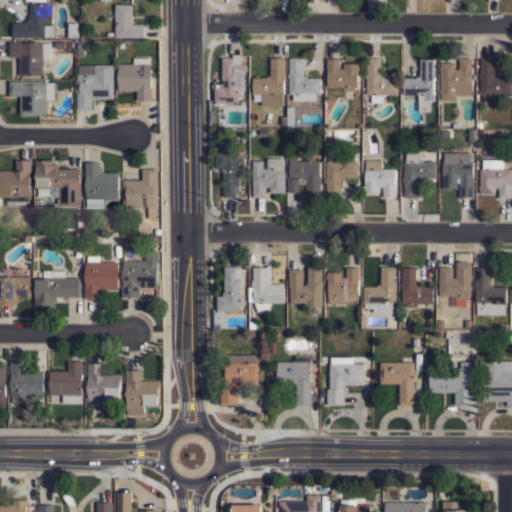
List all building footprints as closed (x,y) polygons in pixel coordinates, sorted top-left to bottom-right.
[(53,25),(53,37),(44,37),(12,36),(12,22),(24,22),(24,20),(27,20),(27,15),(29,15),(29,3),(51,4),(51,25),(53,25)] [(114,4),(132,4),(132,24),(144,24),(144,37),(114,37),(114,4)] [(67,37),(67,22),(77,22),(77,37),(67,37)] [(42,42),(50,42),(50,58),(42,58),(42,74),(24,74),(24,75),(18,75),(18,56),(9,56),(8,41),(21,41),(21,42),(42,42)] [(76,55),(76,42),(84,42),(84,55),(76,55)] [(222,57),(232,57),(232,54),(241,54),(241,64),(246,64),(246,71),(244,71),(244,75),(243,75),(243,90),(242,90),(242,94),(248,94),(248,100),(238,100),(238,101),(234,101),(234,104),(216,104),(216,101),(214,101),(214,87),(215,87),(215,84),(220,84),(220,83),(222,83),(222,57)] [(133,63),(133,57),(150,57),(150,87),(151,87),(151,99),(136,99),(136,90),(118,90),(118,63),(133,63)] [(270,57),(284,57),(284,73),(286,73),(286,79),(283,79),(284,94),(282,94),(282,105),(261,105),(261,100),(254,100),(254,94),(253,94),(253,77),(267,77),(266,76),(270,76),(270,57)] [(289,77),(287,77),(288,73),(289,73),(289,57),(303,58),(303,75),(307,75),(307,77),(320,77),(320,94),(304,94),(304,97),(293,97),(294,94),(289,94),(289,77)] [(327,86),(327,70),(326,70),(326,58),(339,58),(339,68),(344,68),(344,63),(358,63),(358,65),(359,65),(359,69),(358,69),(358,71),(357,71),(357,86),(353,86),(353,90),(343,90),(343,86),(327,86)] [(366,77),(365,77),(365,73),(366,73),(366,58),(380,58),(380,76),(384,76),(384,77),(398,77),(398,94),(386,94),(386,95),(383,95),(383,102),(371,102),(371,94),(366,94),(366,77)] [(472,95),(456,95),(456,100),(440,100),(440,70),(439,70),(439,67),(440,67),(440,62),(455,62),(455,69),(459,69),(459,58),(471,58),(472,95)] [(480,78),(479,78),(479,72),(480,72),(480,58),(494,58),(494,76),(498,76),(498,78),(511,78),(511,94),(495,94),(495,102),(483,102),(483,94),(480,94),(480,78)] [(434,73),(435,73),(435,77),(434,77),(434,78),(433,78),(433,94),(434,93),(434,100),(430,100),(430,111),(418,111),(418,94),(403,94),(403,78),(416,78),(416,76),(420,76),(420,59),(434,59),(434,73)] [(78,65),(92,65),(92,66),(94,66),(94,64),(113,64),(113,98),(92,98),(92,109),(77,110),(77,91),(75,91),(75,85),(77,85),(77,74),(78,74),(78,65)] [(46,80),(46,82),(54,82),(54,99),(46,99),(46,115),(19,115),(19,95),(8,95),(8,80),(46,80)] [(305,160),(305,157),(306,157),(306,151),(313,151),(313,157),(315,157),(315,160),(319,160),(319,176),(320,176),(320,177),(321,177),(321,181),(320,181),(320,197),(306,197),(306,184),(299,184),(299,192),(288,191),(288,178),(300,178),(300,177),(289,177),(289,174),(288,174),(288,170),(289,170),(289,167),(288,167),(288,163),(289,163),(289,153),(297,153),(297,160),(305,160)] [(404,182),(403,182),(403,176),(404,176),(404,161),(406,161),(406,151),(421,151),(421,161),(435,161),(435,177),(422,177),(422,179),(418,179),(418,197),(404,197),(404,182)] [(223,171),(221,171),(221,167),(215,167),(215,153),(219,153),(219,152),(223,152),(223,153),(239,153),(239,157),(249,157),(249,167),(239,167),(239,193),(236,193),(236,197),(223,197),(223,171)] [(471,152),(471,161),(473,161),(473,176),(473,178),(474,178),(474,182),(473,182),(473,196),(459,196),(459,183),(457,183),(457,188),(442,188),(442,174),(443,161),(444,161),(444,152),(471,152)] [(252,161),(263,160),(263,168),(267,168),(267,158),(276,158),(276,153),(283,153),(283,158),(284,158),(284,185),(285,185),(285,189),(284,189),(284,192),(270,192),(270,186),(265,186),(265,197),(253,197),(252,161)] [(326,182),(325,182),(325,178),(326,178),(326,160),(328,160),(328,153),(357,153),(357,160),(358,160),(358,177),(344,177),(344,179),(341,179),(341,197),(326,197),(326,182)] [(5,201),(5,197),(0,197),(0,170),(16,170),(16,159),(31,159),(31,197),(29,197),(29,201),(5,201)] [(80,204),(73,204),(73,205),(66,205),(66,204),(58,204),(58,197),(49,197),(49,196),(37,196),(38,188),(34,188),(35,159),(52,159),(52,163),(57,163),(57,168),(80,168),(80,204)] [(511,197),(498,197),(498,187),(494,187),(494,193),(480,193),(480,190),(479,190),(479,185),(480,185),(480,169),(482,169),(482,159),(503,159),(503,168),(511,168),(511,197)] [(395,168),(395,184),(396,196),(383,196),(383,186),(378,186),(378,191),(364,192),(364,189),(363,189),(363,185),(364,185),(364,184),(365,184),(365,168),(366,168),(365,160),(381,160),(381,168),(395,168)] [(118,172),(117,199),(103,199),(103,207),(86,207),(86,199),(85,199),(86,175),(85,175),(85,162),(100,162),(100,172),(118,172)] [(157,206),(155,206),(155,217),(148,217),(148,206),(123,206),(122,179),(142,179),(142,168),(157,168),(157,206)] [(24,242),(24,234),(32,234),(32,242),(24,242)] [(140,287),(140,297),(122,297),(122,284),(123,260),(145,260),(145,251),(158,251),(158,263),(157,263),(156,287),(140,287)] [(117,261),(117,288),(99,288),(99,298),(84,298),(84,285),(85,285),(85,261),(87,261),(87,255),(99,255),(100,261),(117,261)] [(471,261),(470,274),(472,274),(472,278),(470,278),(470,295),(466,295),(466,298),(456,298),(456,295),(439,295),(439,266),(452,267),(452,277),(456,277),(456,262),(458,262),(459,261),(464,261),(465,261),(471,261)] [(269,263),(270,263),(270,284),(283,284),(283,302),(271,302),(267,311),(257,312),(254,302),(253,302),(253,287),(252,287),(252,285),(251,285),(251,281),(253,281),(253,267),(266,267),(269,263)] [(241,295),(244,295),(244,305),(241,305),(241,309),(240,310),(221,310),(221,328),(214,328),(213,311),(217,311),(217,296),(222,296),(222,292),(224,292),(224,266),(237,266),(237,267),(241,267),(241,295)] [(317,311),(309,311),(309,306),(305,306),(305,302),(290,302),(290,287),(288,287),(288,269),(302,269),(302,286),(303,286),(303,284),(307,284),(307,266),(321,266),(321,282),(323,282),(323,286),(321,286),(321,306),(317,306),(317,311)] [(380,266),(394,266),(394,282),(396,282),(396,286),(394,286),(394,303),(392,303),(392,306),(393,306),(393,308),(392,308),(392,313),(378,313),(378,312),(372,312),(372,308),(364,308),(364,303),(363,303),(363,286),(377,286),(377,284),(380,284),(380,266)] [(343,303),(328,303),(328,279),(327,279),(327,278),(325,278),(325,274),(327,274),(327,272),(341,272),(341,277),(346,277),(346,267),(359,267),(359,279),(358,279),(358,303),(343,303)] [(416,303),(416,306),(406,306),(406,303),(402,303),(402,287),(401,287),(401,286),(400,286),(400,282),(402,282),(402,267),(416,267),(416,269),(417,269),(417,278),(416,278),(416,284),(419,284),(419,286),(432,286),(432,303),(416,303)] [(476,314),(476,303),(475,303),(476,287),(475,287),(475,286),(473,286),(473,282),(475,282),(475,267),(489,267),(489,284),(492,284),(492,286),(506,287),(505,303),(505,314),(476,314)] [(0,270),(7,270),(7,276),(31,276),(31,296),(17,296),(17,303),(12,303),(12,305),(0,305),(0,270)] [(79,277),(79,296),(56,296),(56,301),(51,301),(51,305),(34,305),(34,277),(43,277),(43,270),(65,270),(65,277),(79,277)] [(237,384),(237,404),(220,404),(220,388),(222,388),(223,354),(256,354),(256,363),(257,363),(257,384),(237,384)] [(295,361),(295,356),(309,356),(309,361),(310,361),(310,404),(296,404),(296,383),(277,383),(277,361),(295,361)] [(331,363),(331,358),(345,358),(345,363),(363,363),(363,384),(344,384),(344,405),(327,405),(327,388),(329,388),(329,363),(331,363)] [(67,371),(67,360),(82,360),(82,373),(81,373),(81,403),(62,403),(62,394),(49,394),(49,385),(48,382),(49,379),(49,376),(48,376),(48,370),(67,371)] [(483,370),(482,370),(482,360),(511,360),(511,405),(506,405),(507,400),(483,400),(483,370)] [(11,402),(11,396),(10,396),(10,391),(11,374),(10,374),(10,361),(25,362),(25,371),(43,371),(43,394),(30,394),(30,396),(28,396),(28,402),(11,402)] [(472,404),(454,404),(454,392),(429,392),(429,367),(460,367),(459,361),(472,361),(472,404)] [(121,373),(121,399),(87,399),(87,362),(102,362),(102,373),(121,373)] [(413,362),(413,405),(399,405),(399,383),(379,383),(379,362),(413,362)] [(125,369),(140,369),(140,380),(160,380),(159,407),(145,407),(145,410),(144,410),(144,414),(127,414),(127,411),(126,411),(126,407),(125,407),(125,369)] [(116,511),(116,492),(131,492),(131,510),(140,510),(155,510),(155,511),(116,511)] [(278,511),(279,501),(306,501),(306,494),(320,494),(320,511),(278,511)] [(340,511),(340,505),(340,499),(356,499),(356,503),(361,503),(361,504),(369,504),(369,511),(340,511)] [(0,511),(0,504),(13,504),(13,500),(26,500),(26,506),(25,506),(25,511),(0,511)] [(96,511),(96,502),(112,501),(112,511),(96,511)] [(446,511),(446,510),(447,510),(447,502),(458,501),(458,510),(467,510),(467,511),(446,511)] [(425,502),(425,511),(384,511),(384,502),(425,502)] [(231,511),(261,511),(261,503),(232,503),(231,511)]
